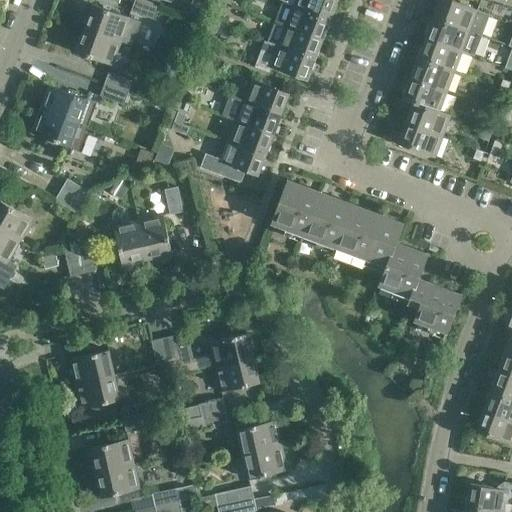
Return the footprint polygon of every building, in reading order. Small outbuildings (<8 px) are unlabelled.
[(132,0),(129,11),(154,20),(158,8),(135,0),(132,0)] [(295,0),(294,4),(331,17),(337,0),(295,0)] [(440,0),(434,17),(470,30),(478,10),(451,0),(440,0)] [(331,17),(294,4),(285,1),(278,20),(323,36),(331,17)] [(82,28),(120,42),(120,41),(133,45),(141,22),(91,4),(82,28)] [(213,20),(220,23),(224,14),(216,11),(213,20)] [(426,37),(462,51),(470,30),(434,17),(426,37)] [(220,23),(213,20),(209,29),(217,32),(220,23)] [(279,44),(315,57),(323,36),(278,20),(270,41),(279,44)] [(120,42),(82,28),(73,52),(111,66),(120,42)] [(202,47),(210,50),(215,36),(207,33),(202,47)] [(426,37),(418,57),(454,71),(462,51),(426,37)] [(315,57),(279,44),(279,45),(265,40),(255,66),(269,71),(271,66),(307,80),(315,57)] [(454,71),(418,57),(410,78),(446,92),(454,71)] [(190,79),(198,82),(201,73),(194,70),(190,79)] [(103,85),(127,94),(131,83),(107,74),(103,85)] [(244,99),(281,113),(289,92),(252,78),(244,99)] [(402,99),(404,99),(414,103),(439,111),(440,110),(446,92),(410,78),(402,99)] [(198,82),(190,79),(187,88),(195,91),(198,82)] [(499,89),(506,92),(510,82),(503,79),(499,89)] [(127,94),(103,85),(98,97),(122,106),(127,94)] [(78,125),(86,128),(95,104),(49,86),(40,111),(78,125)] [(506,92),(499,89),(496,94),(504,97),(506,92)] [(281,113),(244,99),(230,94),(229,96),(220,92),(213,110),(222,113),(222,114),(236,119),(273,133),(281,113)] [(414,103),(406,122),(443,136),(451,115),(440,110),(439,111),(414,103),(404,99),(414,103)] [(78,125),(40,111),(31,135),(69,149),(78,125)] [(175,119),(183,123),(186,114),(178,111),(175,119)] [(183,123),(175,119),(171,130),(186,135),(189,126),(182,124),(183,123)] [(229,140),(266,154),(273,133),(236,119),(229,140)] [(487,119),(483,128),(492,131),(495,123),(487,119)] [(443,136),(406,122),(399,143),(435,157),(443,136)] [(480,137),(488,140),(492,131),(483,128),(480,137)] [(266,154),(229,140),(217,172),(241,181),(245,169),(258,174),(266,154)] [(490,151),(498,154),(502,142),(494,140),(490,151)] [(480,161),(483,152),(476,149),(472,158),(480,161)] [(498,154),(490,151),(488,158),(496,161),(495,163),(508,167),(511,158),(498,154)] [(61,188),(82,201),(89,191),(68,177),(61,188)] [(271,222),(308,235),(322,198),(285,184),(271,222)] [(182,212),(176,187),(164,190),(170,215),(182,212)] [(82,201),(61,188),(54,200),(75,213),(82,201)] [(322,198),(308,235),(348,251),(363,213),(322,198)] [(0,231),(18,241),(30,221),(0,203),(0,231)] [(348,251),(386,265),(395,247),(402,228),(363,213),(348,251)] [(138,220),(147,259),(172,254),(163,214),(138,220)] [(147,259),(138,220),(113,225),(122,265),(147,259)] [(18,241),(0,231),(0,284),(1,285),(11,267),(5,264),(18,241)] [(77,249),(82,273),(94,271),(88,246),(77,249)] [(395,247),(386,265),(378,284),(410,296),(407,302),(414,304),(423,279),(420,277),(426,259),(395,247)] [(82,273),(77,249),(64,252),(70,276),(82,273)] [(423,279),(414,304),(419,306),(414,319),(448,331),(462,293),(423,279)] [(208,341),(214,367),(252,357),(246,332),(208,341)] [(162,338),(168,363),(170,376),(183,373),(174,335),(162,338)] [(168,363),(162,338),(150,340),(155,365),(168,363)] [(69,357),(75,382),(114,374),(108,349),(69,357)] [(511,351),(506,349),(499,369),(511,374),(511,351)] [(252,357),(214,367),(219,391),(258,382),(252,357)] [(491,390),(511,397),(511,374),(499,369),(491,390)] [(114,374),(75,382),(80,408),(119,399),(114,374)] [(511,397),(491,390),(483,410),(511,420),(511,397)] [(197,405),(200,416),(225,411),(223,399),(197,405)] [(119,407),(121,419),(147,414),(144,402),(119,407)] [(511,420),(483,410),(476,430),(511,443),(511,420)] [(225,411),(200,416),(203,428),(228,423),(225,411)] [(147,414),(121,419),(124,431),(149,426),(147,414)] [(235,428),(241,453),(280,444),(274,419),(235,428)] [(89,447),(94,472),(133,464),(128,438),(89,447)] [(280,444),(241,453),(247,478),(286,469),(280,444)] [(133,464),(94,472),(100,497),(139,488),(133,464)] [(151,494),(154,505),(187,499),(198,496),(193,476),(185,478),(187,486),(151,494)] [(466,507),(498,511),(510,511),(511,504),(511,482),(505,481),(495,488),(470,483),(466,507)] [(213,494),(216,506),(252,498),(250,486),(213,494)] [(252,498),(216,506),(216,511),(243,511),(255,510),(252,498)] [(188,505),(187,499),(154,505),(138,508),(139,511),(182,511),(181,507),(188,505)]
